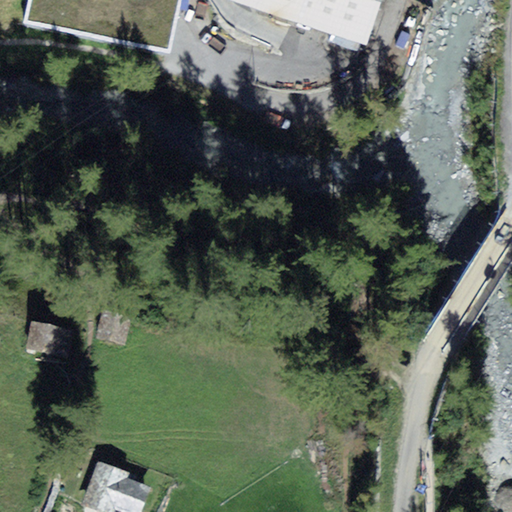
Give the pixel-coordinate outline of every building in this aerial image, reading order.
[(166,0),(19,0),(14,18),(155,50),(166,0)] [(363,0),(230,0),(348,43),(363,0)] [(133,317),(102,310),(95,341),(127,347),(133,317)] [(70,336),(35,329),(31,351),(65,357),(70,336)] [(132,511),(144,482),(89,462),(71,511),(73,511),(132,511)]
